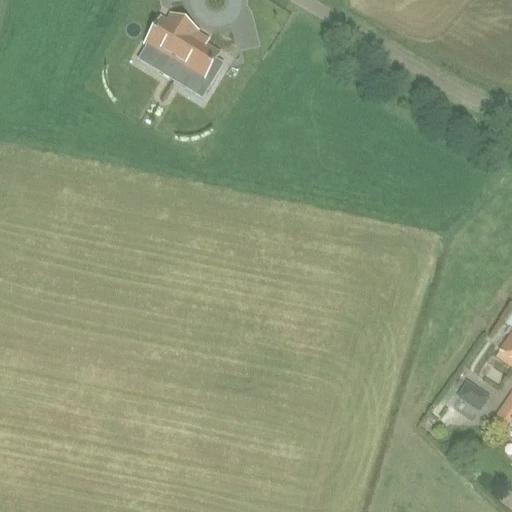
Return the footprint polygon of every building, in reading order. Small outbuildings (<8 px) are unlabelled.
[(283,58),(279,0),(234,0),(238,61),(283,58)] [(156,21),(141,46),(164,59),(156,74),(181,88),(187,79),(204,89),(218,65),(210,61),(214,54),(188,39),(192,32),(166,17),(162,24),(156,21)] [(511,365),(511,334),(498,355),(511,365)] [(491,382),(506,390),(511,380),(497,372),(491,382)] [(496,424),(507,431),(504,436),(511,441),(511,396),(510,395),(493,421),(496,423),(496,424)] [(467,402),(460,414),(479,425),(486,414),(467,402)]
